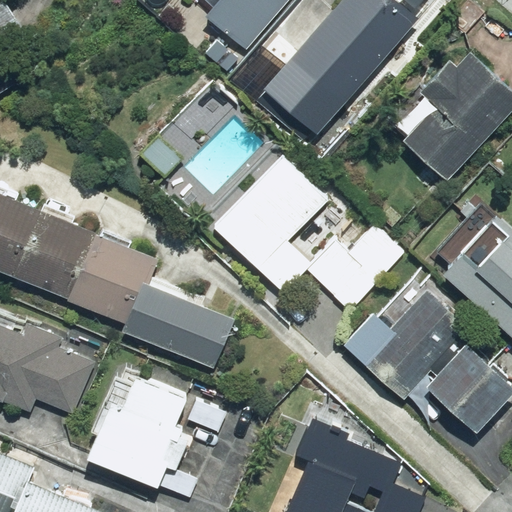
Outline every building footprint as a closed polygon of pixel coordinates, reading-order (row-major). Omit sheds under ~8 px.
[(289,0),(219,0),(209,13),(248,47),(289,0)] [(406,0),(339,0),(293,53),(297,56),(281,73),(308,97),(323,79),(347,100),(422,14),(406,0)] [(0,92),(23,77),(0,42),(0,92)] [(511,109),(511,81),(475,46),(460,61),(453,55),(423,87),(439,102),(407,135),(450,175),(511,109)] [(330,195),(286,148),(218,222),(262,262),(287,237),(330,195)] [(511,204),(486,181),(420,249),(511,337),(511,204)] [(0,183),(0,262),(129,319),(147,277),(158,253),(0,183)] [(352,247),(342,237),(312,268),(352,307),(406,251),(376,222),(352,247)] [(240,317),(147,277),(129,319),(125,327),(218,367),(240,317)] [(469,322),(427,285),(394,321),(379,308),(349,341),(406,392),(469,322)] [(65,334),(0,308),(0,392),(34,407),(39,396),(76,412),(98,360),(62,345),(65,334)] [(511,391),(511,375),(470,338),(427,385),(477,430),(511,391)] [(230,411),(126,368),(91,454),(162,483),(163,482),(193,494),(201,473),(180,464),(191,436),(182,432),(186,422),(181,421),(184,415),(222,431),(230,411)] [(406,460),(311,415),(295,450),(310,457),(286,509),(291,511),(421,511),(430,494),(398,478),(406,460)] [(0,448),(0,511),(112,511),(33,476),(38,466),(0,448)]
